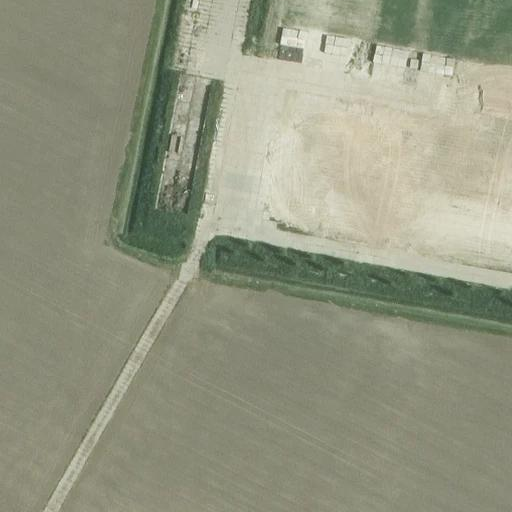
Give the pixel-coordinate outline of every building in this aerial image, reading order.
[(467,67),(461,110),(488,114),(492,92),(510,95),(511,81),(511,65),(489,63),(488,70),(467,67)] [(270,215),(511,259),(511,137),(292,97),(270,215)] [(178,117),(191,116),(189,100),(176,101),(178,117)] [(437,273),(449,267),(440,248),(428,254),(437,273)] [(405,253),(405,267),(422,266),(421,253),(405,253)]
